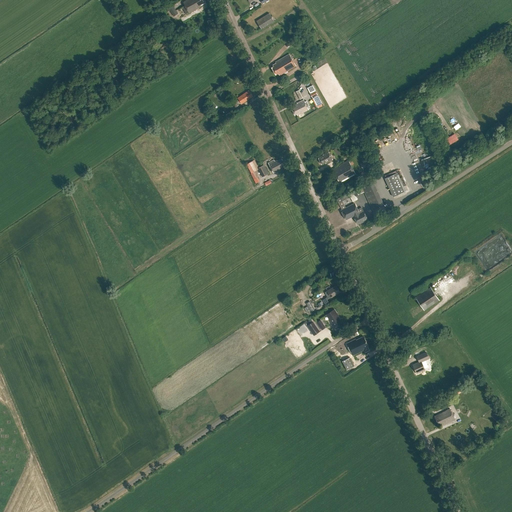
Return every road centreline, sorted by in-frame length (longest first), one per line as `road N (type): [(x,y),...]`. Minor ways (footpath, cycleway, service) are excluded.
road 1 (unclassified): [(87,511),(369,318)]
road 2 (tertiary): [(340,251),(224,0)]
road 3 (tertiary): [(459,511),(369,318)]
road 4 (unclassified): [(340,251),(511,141)]
